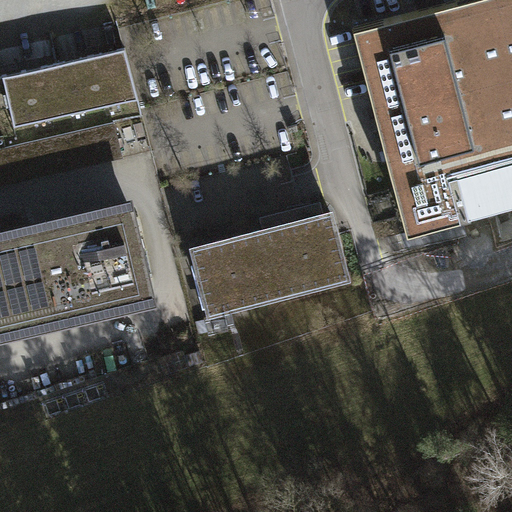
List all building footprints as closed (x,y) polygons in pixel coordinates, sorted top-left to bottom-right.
[(409,227),(511,200),(511,0),(454,0),(357,25),(388,146),(409,227)] [(122,43),(0,70),(0,72),(12,123),(134,95),(122,43)] [(111,120),(0,145),(0,181),(119,154),(111,120)] [(126,193),(0,222),(0,323),(148,290),(126,193)] [(203,292),(337,259),(321,193),(186,227),(203,292)]
